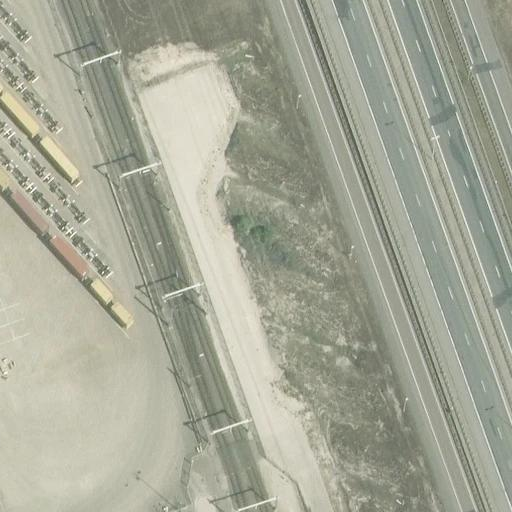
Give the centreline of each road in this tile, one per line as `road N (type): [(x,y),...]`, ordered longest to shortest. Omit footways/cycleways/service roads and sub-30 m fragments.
road 1 (trunk): [(284,0),(468,511)]
road 2 (trunk): [(343,0),(511,481)]
road 3 (trunk): [(511,318),(398,0)]
road 4 (trunk): [(511,158),(455,0)]
